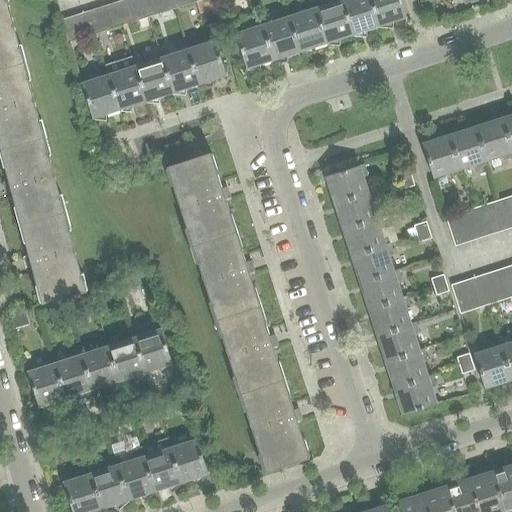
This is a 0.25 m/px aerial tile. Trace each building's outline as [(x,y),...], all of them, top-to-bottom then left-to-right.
[(0,0),(0,68),(22,62),(5,0),(0,0)] [(126,0),(122,0),(115,2),(123,25),(134,21),(126,0)] [(139,0),(126,0),(134,21),(145,18),(139,0)] [(151,0),(139,0),(145,18),(156,14),(151,0)] [(163,0),(151,0),(156,14),(167,11),(163,0)] [(175,0),(163,0),(167,11),(178,7),(175,0)] [(342,0),(337,0),(316,7),(328,45),(335,45),(336,41),(352,34),(353,36),(354,36),(342,0)] [(379,27),(381,27),(371,0),(342,0),(354,36),(362,36),(362,31),(379,26),(379,27)] [(401,0),(371,0),(381,27),(388,28),(389,23),(407,17),(401,0)] [(115,2),(105,6),(112,29),(123,25),(115,2)] [(105,6),(94,9),(101,32),(112,29),(105,6)] [(316,7),(289,16),(301,53),(308,54),(310,48),(326,43),(327,45),(328,45),(316,7)] [(94,9),(83,13),(91,35),(101,32),(94,9)] [(83,13),(73,16),(80,39),(91,35),(83,13)] [(73,16),(60,20),(68,43),(80,39),(73,16)] [(289,16),(262,24),(273,60),(274,62),(283,62),(283,57),(299,51),(300,53),(301,53),(289,16)] [(432,21),(425,23),(428,31),(435,29),(432,21)] [(256,66),(273,60),(262,24),(236,33),(248,70),(256,71),(256,66)] [(199,85),(208,86),(209,81),(227,75),(215,39),(188,48),(199,84),(199,85)] [(182,89),(199,84),(188,48),(161,57),(173,93),(173,94),(181,95),(182,89)] [(132,57),(105,66),(108,74),(120,110),(120,111),(128,112),(129,107),(146,101),(135,65),(132,57)] [(156,98),(173,93),(161,57),(135,65),(146,101),(146,102),(155,103),(156,98)] [(0,148),(43,137),(22,62),(0,68),(0,148)] [(101,116),(120,110),(108,74),(81,83),(93,119),(101,121),(101,116)] [(511,115),(501,119),(511,152),(511,115)] [(474,127),(485,160),(501,156),(502,161),(511,158),(511,152),(501,119),(474,127)] [(448,136),(459,169),(474,164),(476,169),(487,166),(485,160),(474,127),(448,136)] [(431,177),(432,177),(447,172),(449,178),(461,174),(459,169),(448,136),(421,145),(431,177)] [(63,212),(43,137),(0,148),(0,150),(20,224),(63,212)] [(211,153),(168,167),(192,244),(235,229),(225,197),(227,196),(225,188),(222,188),(211,153)] [(333,205),(373,191),(372,190),(367,192),(363,177),(367,176),(364,164),(324,178),(333,205)] [(415,187),(410,170),(397,174),(402,191),(415,187)] [(342,231),(381,218),(381,217),(376,218),(371,203),(376,202),(373,191),(333,205),(342,231)] [(511,228),(511,196),(501,200),(510,229),(511,228)] [(510,229),(501,200),(490,204),(499,232),(510,229)] [(499,232),(490,204),(478,208),(487,236),(499,232)] [(487,236),(478,208),(467,211),(476,240),(487,236)] [(476,240),(467,211),(456,215),(465,243),(476,240)] [(85,291),(63,212),(20,224),(41,303),(72,295),(73,299),(81,297),(80,293),(85,291)] [(465,243),(456,215),(445,218),(454,247),(465,243)] [(351,257),(385,245),(380,230),(385,229),(381,218),(342,231),(351,257)] [(431,239),(426,223),(414,227),(419,243),(431,239)] [(246,262),(235,229),(192,244),(216,319),(259,305),(249,273),(252,272),(249,261),(246,262)] [(393,255),(390,244),(385,245),(351,257),(359,283),(393,271),(388,257),(393,255)] [(511,297),(511,284),(507,268),(495,271),(505,300),(511,297)] [(402,281),(399,270),(393,271),(359,283),(368,310),(408,296),(407,296),(402,297),(397,283),(402,281)] [(505,300),(495,271),(484,275),(493,304),(505,300)] [(493,304),(484,275),(473,279),(482,307),(493,304)] [(133,288),(145,285),(142,276),(131,279),(133,288)] [(448,293),(443,276),(431,280),(436,297),(448,293)] [(482,307),(473,279),(462,282),(471,311),(482,307)] [(471,311),(462,282),(451,286),(460,315),(471,311)] [(368,310),(377,336),(416,323),(415,322),(410,323),(405,308),(410,307),(408,296),(368,310)] [(270,336),(259,305),(216,319),(240,393),(283,379),(272,347),(276,347),(272,336),(270,336)] [(25,313),(9,318),(13,329),(29,325),(25,313)] [(377,336),(386,362),(424,349),(424,348),(419,350),(414,336),(419,334),(416,323),(377,336)] [(161,327),(134,336),(146,374),(147,373),(147,372),(164,366),(168,370),(173,364),(161,327)] [(134,336),(108,345),(120,383),(121,382),(121,380),(138,375),(141,378),(146,374),(134,336)] [(511,380),(511,379),(511,342),(511,343),(509,338),(498,342),(500,347),(511,380)] [(108,345),(82,354),(93,389),(110,384),(114,388),(120,383),(108,345)] [(484,389),(511,380),(500,347),(485,351),(482,346),(471,350),(484,389)] [(386,362),(394,388),(433,375),(428,376),(423,362),(428,360),(424,349),(386,362)] [(82,354),(55,363),(67,398),(84,392),(87,396),(94,390),(93,389),(82,354)] [(473,372),(468,356),(457,359),(462,376),(473,372)] [(67,398),(55,363),(37,369),(27,372),(39,407),(58,401),(61,405),(67,400),(67,398)] [(403,415),(437,404),(432,388),(437,386),(433,375),(394,388),(403,415)] [(293,410),(283,379),(240,393),(265,471),(308,457),(297,422),(300,421),(296,409),(293,410)] [(182,483),(208,475),(196,438),(170,447),(182,483)] [(142,450),(143,455),(155,492),(182,483),(170,447),(169,447),(167,441),(142,450)] [(129,500),(155,492),(143,455),(117,464),(129,500)] [(117,464),(91,473),(103,509),(129,500),(117,464)] [(511,511),(511,464),(491,471),(503,511),(511,511)] [(468,479),(478,511),(503,511),(491,471),(468,479)] [(72,511),(92,511),(103,509),(91,473),(63,482),(72,511)] [(445,486),(452,511),(478,511),(468,479),(445,486)] [(422,493),(427,511),(452,511),(445,486),(422,493)] [(427,511),(422,493),(398,501),(401,511),(427,511)]
